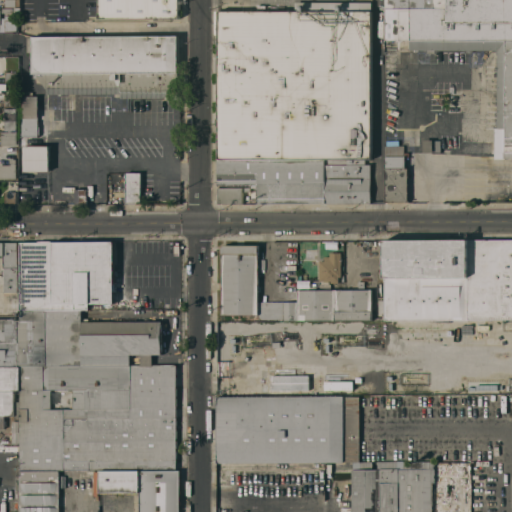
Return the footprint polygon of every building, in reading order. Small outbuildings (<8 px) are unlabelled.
[(178,0),(178,18),(97,17),(97,0),(178,0)] [(385,0),(511,0),(511,157),(494,157),(494,127),(496,127),(497,49),(409,49),(409,39),(397,39),(397,49),(385,49),(385,0)] [(218,10),(294,10),(294,1),(371,1),(370,158),(364,158),(364,163),(218,163),(218,10)] [(0,19),(4,19),(4,14),(13,14),(13,19),(15,19),(15,31),(0,31),(0,19)] [(119,93),(46,94),(46,89),(37,77),(33,77),(33,73),(32,73),(31,51),(27,51),(27,36),(32,36),(32,37),(176,35),(176,91),(170,91),(161,97),(119,98),(119,93)] [(16,71),(16,81),(4,81),(4,71),(16,71)] [(38,117),(37,117),(37,125),(38,125),(39,134),(37,134),(37,135),(20,136),(20,95),(22,95),(22,91),(32,91),(32,95),(38,95),(38,117)] [(15,96),(15,106),(3,105),(4,96),(15,96)] [(15,107),(15,130),(4,130),(4,107),(15,107)] [(0,131),(15,131),(16,144),(0,145),(0,131)] [(440,151),(422,151),(422,140),(439,139),(440,151)] [(406,201),(385,201),(385,145),(386,145),(386,140),(398,140),(398,145),(403,145),(403,152),(407,152),(407,157),(404,157),(404,167),(406,167),(406,201)] [(24,145),(49,145),(49,170),(24,170),(24,145)] [(0,178),(0,164),(8,164),(8,158),(15,158),(15,178),(0,178)] [(364,163),(369,163),(369,202),(257,201),(257,184),(218,184),(218,163),(364,163)] [(140,202),(126,202),(126,172),(139,172),(140,202)] [(249,187),(249,190),(241,191),(242,202),(218,203),(218,187),(249,187)] [(86,203),(74,203),(74,188),(86,188),(86,203)] [(15,202),(4,202),(4,191),(15,191),(15,202)] [(393,320),(393,319),(384,319),(383,319),(382,241),(384,241),(511,239),(511,318),(485,318),(485,319),(393,320)] [(20,310),(20,242),(115,241),(115,262),(112,262),(113,282),(115,282),(115,290),(112,290),(112,292),(115,292),(115,300),(112,300),(112,302),(87,302),(87,308),(81,308),(81,309),(46,310),(20,310)] [(11,292),(11,291),(3,291),(3,283),(0,283),(0,274),(3,274),(3,267),(2,267),(2,255),(0,255),(0,242),(17,242),(17,291),(16,291),(16,292),(11,292)] [(257,244),(257,314),(221,314),(220,249),(221,247),(221,246),(223,244),(224,244),(257,244)] [(340,276),(337,276),(337,282),(330,282),(330,280),(328,280),(328,283),(330,283),(330,288),(319,288),(319,283),(320,283),(320,280),(318,280),(318,260),(323,260),(323,255),(329,255),(329,252),(340,252),(340,276)] [(370,289),(371,319),(283,320),(283,301),(297,301),(297,289),(370,289)] [(46,310),(81,309),(81,321),(160,320),(160,353),(151,353),(151,364),(175,364),(46,365),(46,310)] [(17,365),(18,319),(20,319),(20,310),(46,310),(46,365),(20,365),(17,365)] [(17,366),(0,366),(0,317),(14,317),(14,319),(18,319),(17,365),(17,366)] [(20,417),(20,391),(20,366),(20,365),(46,365),(175,364),(175,469),(100,470),(65,470),(65,469),(58,469),(58,470),(20,470),(20,417)] [(0,366),(17,366),(20,366),(20,391),(0,391),(0,366)] [(271,390),(308,390),(308,374),(271,375),(271,390)] [(13,417),(13,416),(13,415),(3,415),(3,416),(0,416),(0,391),(20,391),(20,417),(13,417)] [(218,396),(358,396),(358,461),(217,462),(218,396)] [(469,468),(469,476),(446,477),(446,511),(433,511),(433,505),(434,468),(435,462),(469,461),(469,468)] [(380,511),(380,469),(399,468),(398,511),(380,511)] [(398,511),(399,468),(434,468),(433,505),(431,505),(431,511),(398,511)] [(175,470),(178,470),(178,511),(138,511),(138,492),(137,492),(137,493),(134,493),(134,492),(132,492),(132,493),(128,493),(128,492),(127,492),(127,493),(124,493),(124,492),(122,492),(122,493),(119,493),(119,492),(118,492),(118,493),(114,493),(114,492),(112,492),(112,493),(109,493),(109,492),(108,492),(108,493),(105,493),(105,492),(103,492),(103,493),(100,493),(100,492),(100,470),(175,469),(175,470)] [(351,511),(351,469),(380,469),(380,511),(351,511)] [(58,470),(58,511),(20,511),(20,470),(58,470)]
